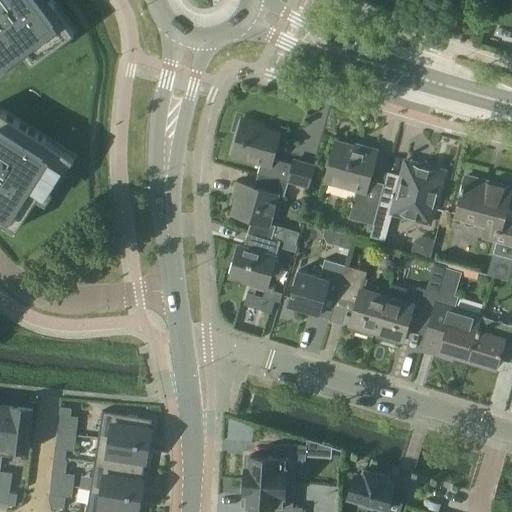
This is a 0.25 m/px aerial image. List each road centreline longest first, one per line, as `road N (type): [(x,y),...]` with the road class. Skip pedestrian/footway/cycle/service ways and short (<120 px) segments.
road 1 (residential): [(500,428),(183,340)]
road 2 (secondary): [(511,105),(339,56),(246,14)]
road 3 (residential): [(175,288),(165,173),(195,37)]
road 4 (residential): [(0,262),(46,299),(175,288)]
road 5 (residential): [(190,511),(183,340)]
road 6 (residential): [(48,392),(30,511)]
